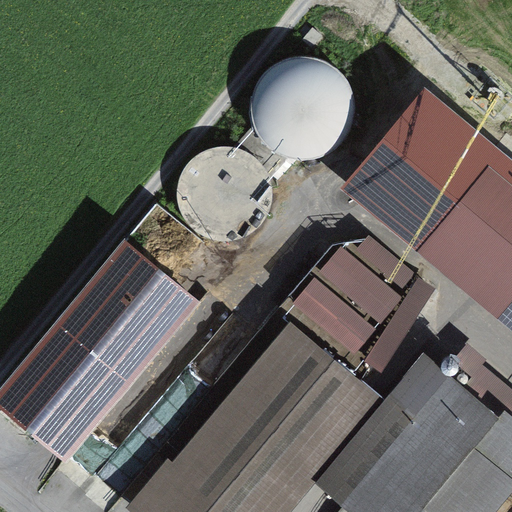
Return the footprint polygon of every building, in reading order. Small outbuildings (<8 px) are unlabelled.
[(334,157),(348,120),(292,100),(283,125),(281,124),(276,136),(334,157)] [(511,191),(488,172),(432,240),(511,305),(511,191)] [(222,223),(260,217),(254,175),(227,179),(229,190),(217,192),(222,223)] [(109,430),(233,271),(160,214),(35,373),(109,430)] [(316,273),(387,317),(365,352),(385,364),(440,277),(366,230),(356,246),(339,235),(316,273)] [(300,336),(152,511),(254,511),(360,387),(300,336)] [(333,506),(340,511),(475,511),(511,468),(511,429),(444,373),(333,506)]
